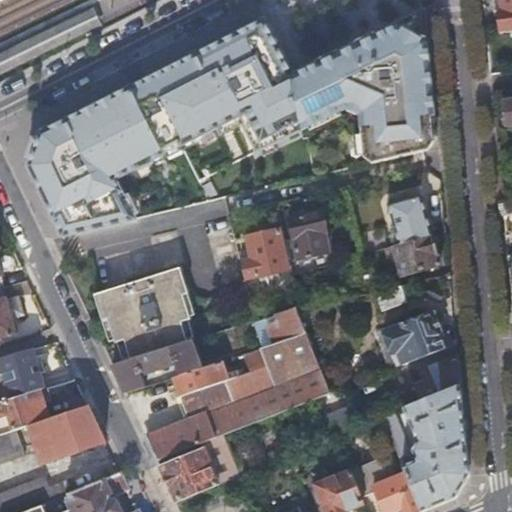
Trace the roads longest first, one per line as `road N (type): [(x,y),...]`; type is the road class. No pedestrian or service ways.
road 1 (residential): [(455,9),(506,500)]
road 2 (residential): [(154,511),(37,255)]
road 3 (residential): [(216,0),(0,109)]
road 4 (residential): [(37,255),(224,207)]
